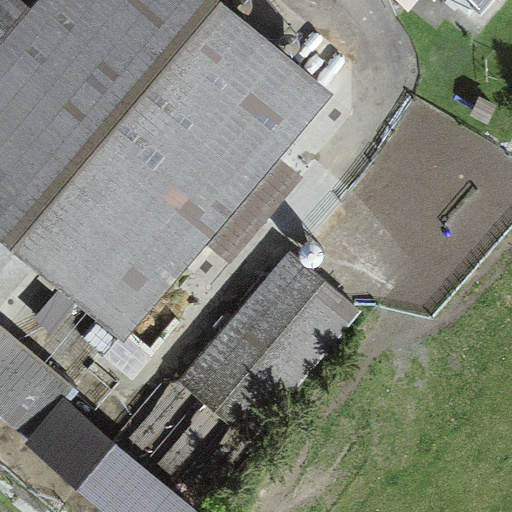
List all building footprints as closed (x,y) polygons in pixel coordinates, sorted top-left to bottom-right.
[(216,0),(40,0),(0,48),(0,226),(122,329),(265,160),(248,145),(306,76),(216,0)] [(449,0),(468,15),(480,0),(449,0)] [(354,304),(292,252),(183,381),(245,434),(354,304)] [(0,408),(32,435),(63,399),(69,392),(0,332),(0,408)] [(197,511),(63,399),(32,435),(122,511),(197,511)]
